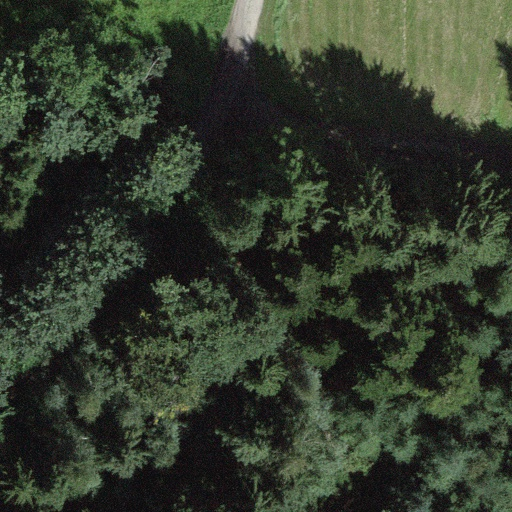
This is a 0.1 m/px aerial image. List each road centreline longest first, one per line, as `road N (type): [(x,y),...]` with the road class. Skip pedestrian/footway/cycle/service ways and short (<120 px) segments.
road 1 (track): [(248,0),(225,100),(0,433)]
road 2 (track): [(225,100),(511,152)]
